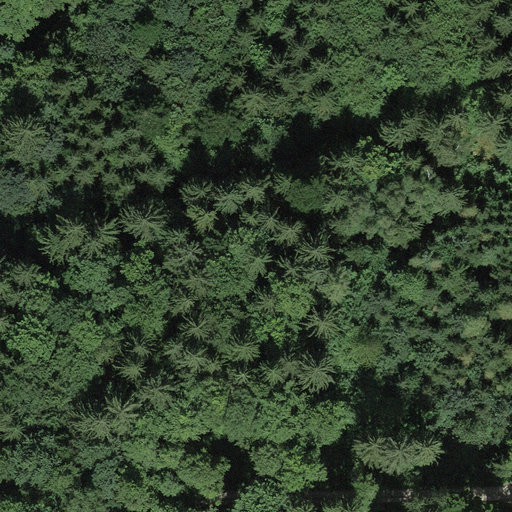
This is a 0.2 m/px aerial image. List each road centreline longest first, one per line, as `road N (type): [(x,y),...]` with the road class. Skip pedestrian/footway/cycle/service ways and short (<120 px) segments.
road 1 (track): [(0,493),(511,497)]
road 2 (track): [(88,0),(0,96)]
